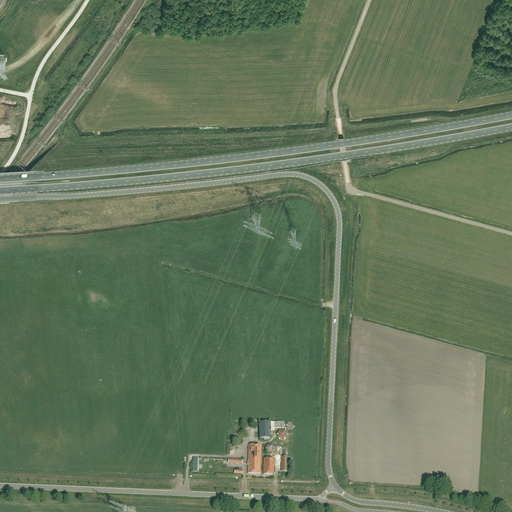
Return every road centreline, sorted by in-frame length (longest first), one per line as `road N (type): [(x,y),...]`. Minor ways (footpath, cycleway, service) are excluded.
road 1 (unclassified): [(0,199),(283,174),(321,185),(339,220),(328,462),(335,485)]
road 2 (primary): [(0,190),(257,167),(511,126)]
road 3 (primary): [(511,115),(275,153),(0,179)]
road 4 (unclassified): [(335,485),(320,499),(0,485)]
